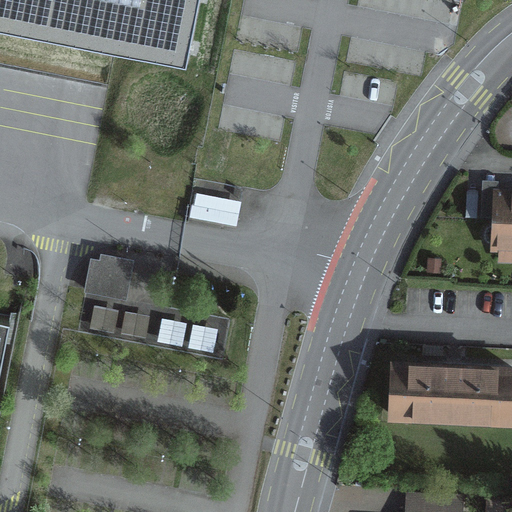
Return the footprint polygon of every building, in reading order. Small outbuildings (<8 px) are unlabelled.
[(0,0),(0,28),(188,65),(201,0),(0,0)] [(511,194),(495,194),(492,247),(511,247),(511,194)] [(90,264),(85,290),(123,298),(129,265),(103,260),(102,266),(90,264)] [(119,308),(95,303),(90,326),(115,331),(119,308)] [(149,314),(125,309),(120,332),(145,337),(149,314)] [(0,358),(8,318),(0,316),(0,358)] [(186,321),(162,316),(157,339),(182,344),(186,321)] [(217,327),(193,322),(188,345),(213,350),(217,327)] [(510,421),(511,383),(511,369),(455,367),(391,364),(389,415),(510,421)]
